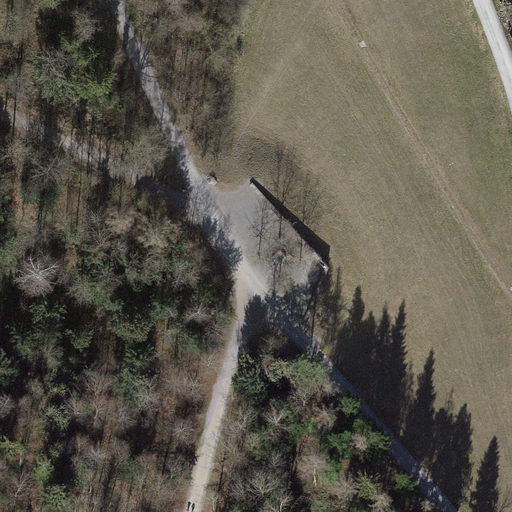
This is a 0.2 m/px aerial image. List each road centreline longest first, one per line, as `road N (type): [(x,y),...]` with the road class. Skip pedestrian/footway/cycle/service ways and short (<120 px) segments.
road 1 (motorway): [(290,0),(511,364)]
road 2 (track): [(247,276),(448,511)]
road 3 (motorway): [(511,211),(385,0)]
road 4 (track): [(247,276),(189,511)]
road 5 (track): [(204,222),(115,0)]
road 6 (track): [(0,114),(139,178),(204,222)]
